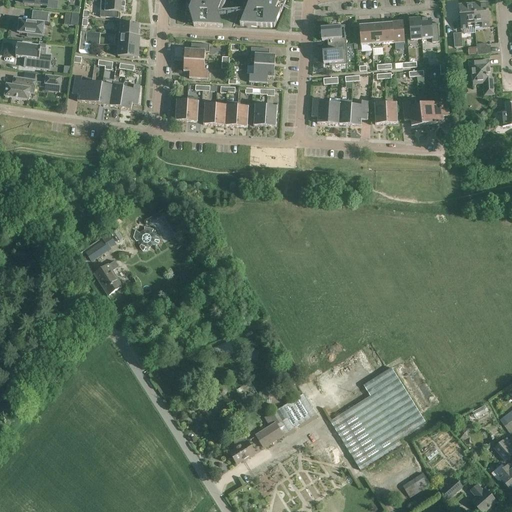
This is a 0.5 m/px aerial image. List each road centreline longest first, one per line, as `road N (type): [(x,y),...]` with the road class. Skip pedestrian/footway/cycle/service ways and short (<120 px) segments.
road 1 (unclassified): [(225,511),(0,153)]
road 2 (residential): [(158,135),(0,111)]
road 3 (residential): [(301,145),(158,135)]
road 4 (residential): [(164,33),(306,41)]
road 5 (residential): [(443,153),(301,145)]
